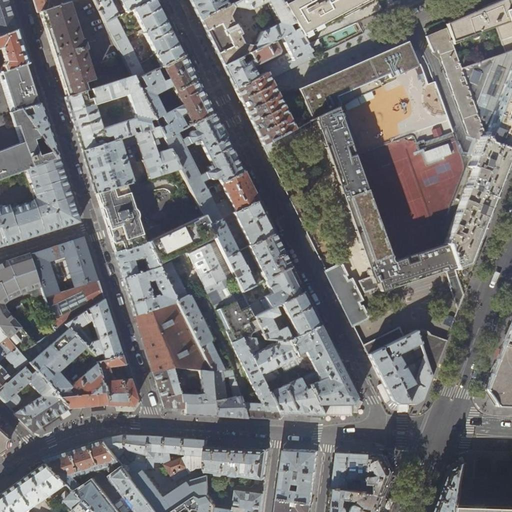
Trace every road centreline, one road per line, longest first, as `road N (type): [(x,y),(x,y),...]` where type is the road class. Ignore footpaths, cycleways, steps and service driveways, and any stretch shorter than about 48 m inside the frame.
road 1 (residential): [(171,0),(387,432)]
road 2 (residential): [(154,423),(18,0)]
road 3 (secondary): [(511,247),(438,433)]
road 4 (residential): [(329,432),(154,423)]
road 5 (residential): [(154,423),(101,420),(33,448)]
